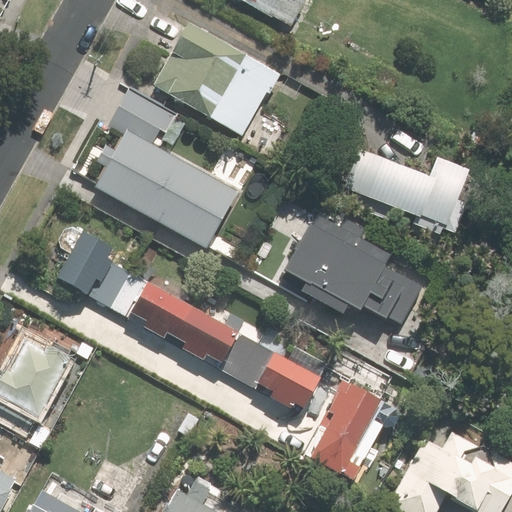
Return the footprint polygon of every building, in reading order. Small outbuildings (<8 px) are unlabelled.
[(234,0),(269,19),(270,17),(289,27),(304,1),(301,0),(234,0)] [(277,79),(189,31),(156,92),(243,141),(277,79)] [(238,189),(127,128),(115,149),(106,143),(97,160),(106,165),(94,186),(152,217),(205,244),(238,189)] [(393,213),(417,223),(411,235),(438,246),(443,234),(455,239),(467,211),(459,207),(463,196),(471,177),(438,163),(430,183),(382,164),(364,156),(349,193),(353,195),(348,206),(388,224),(393,213)] [(341,228),(317,215),(288,269),(310,281),(305,289),(343,310),(347,301),(360,309),(363,304),(400,324),(423,282),(391,264),(397,253),(366,236),(370,228),(348,216),(341,228)] [(84,229),(80,235),(80,233),(79,232),(77,230),(76,229),(74,228),(72,228),(70,228),(68,228),(66,228),(65,229),(63,230),(61,231),(60,233),(60,235),(59,236),(58,239),(59,241),(60,242),(60,245),(61,246),(63,248),(64,248),(66,249),(68,250),(70,250),(72,250),(58,275),(87,291),(85,294),(164,337),(167,331),(185,341),(181,347),(204,360),(207,353),(221,361),(218,367),(290,406),(293,400),(305,407),(322,377),(319,375),(325,362),(295,345),(288,357),(210,315),(222,293),(206,283),(193,305),(176,296),(183,285),(166,275),(160,286),(142,276),(150,262),(138,255),(133,264),(122,258),(119,263),(107,257),(114,246),(84,229)] [(35,413),(39,415),(71,358),(24,332),(0,375),(0,416),(25,430),(35,413)] [(75,341),(58,332),(54,340),(71,349),(75,341)] [(349,385),(339,380),(328,401),(330,403),(325,411),(332,415),(324,428),(318,425),(302,454),(368,491),(377,476),(358,466),(381,425),(385,427),(388,427),(390,427),(391,427),(393,426),(395,425),(396,424),(397,422),(398,420),(399,418),(399,416),(399,414),(398,413),(398,410),(397,409),(395,408),(392,406),(350,383),(349,385)] [(423,438),(387,503),(403,511),(432,511),(439,500),(461,511),(500,511),(508,498),(511,490),(511,456),(490,444),(493,438),(458,418),(441,448),(423,438)] [(0,510),(10,493),(7,491),(12,481),(0,474),(0,510)] [(211,511),(200,506),(209,491),(192,481),(183,497),(174,492),(166,507),(164,506),(160,511),(211,511)] [(26,510),(24,511),(78,511),(40,491),(28,511),(26,510)]
